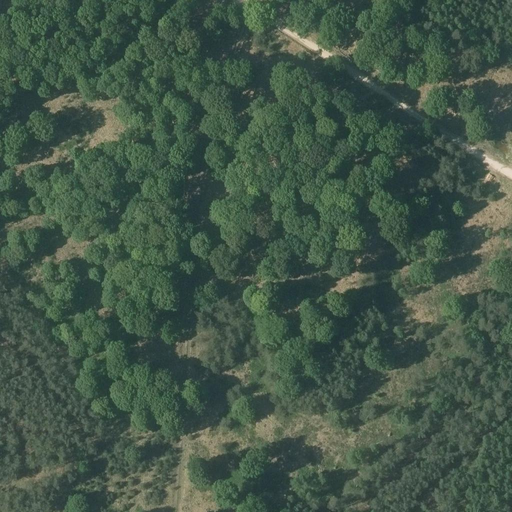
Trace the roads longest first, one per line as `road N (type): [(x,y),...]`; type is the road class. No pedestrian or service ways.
road 1 (track): [(167,511),(181,189),(191,122),(242,2)]
road 2 (track): [(511,172),(238,0)]
